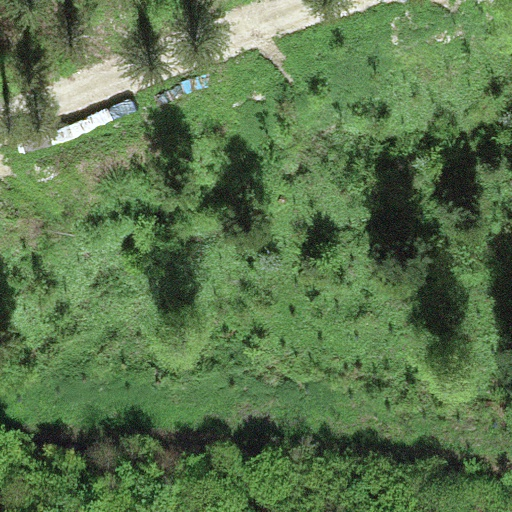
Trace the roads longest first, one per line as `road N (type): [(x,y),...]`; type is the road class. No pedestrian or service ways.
road 1 (track): [(0,440),(511,463)]
road 2 (track): [(336,0),(0,132)]
